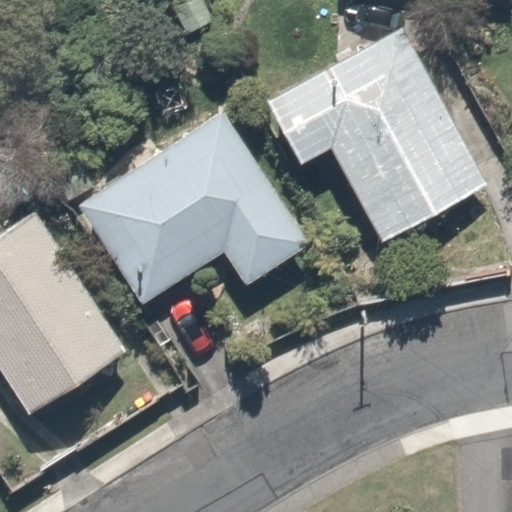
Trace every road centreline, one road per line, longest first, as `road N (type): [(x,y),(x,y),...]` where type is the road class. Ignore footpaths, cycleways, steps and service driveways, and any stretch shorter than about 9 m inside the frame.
road 1 (residential): [(158,511),(352,395),(479,353)]
road 2 (residential): [(479,353),(484,511)]
